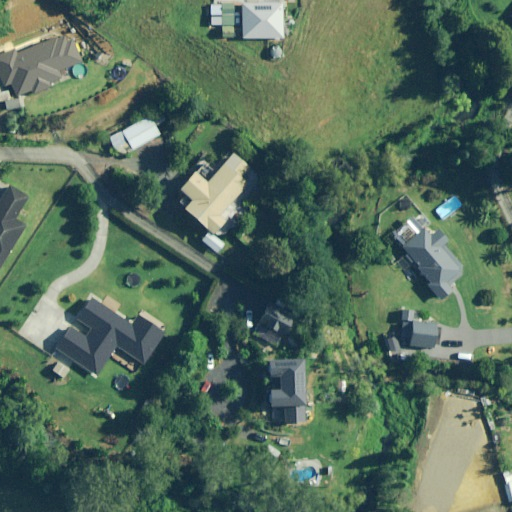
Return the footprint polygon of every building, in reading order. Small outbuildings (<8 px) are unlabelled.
[(273,5),(231,6),(232,46),(274,45),(273,5)] [(72,44),(61,37),(18,56),(15,50),(0,56),(0,80),(5,91),(11,89),(15,98),(30,91),(31,95),(61,82),(57,73),(80,62),(72,44)] [(166,121),(160,110),(109,140),(119,158),(160,134),(156,127),(166,121)] [(208,178),(194,167),(180,184),(194,196),(187,204),(214,226),(260,172),(233,149),(208,178)] [(27,197),(8,186),(0,198),(0,264),(23,226),(13,220),(27,197)] [(422,225),(399,245),(431,282),(429,285),(439,297),(452,286),(446,279),(459,267),(422,225)] [(223,244),(209,234),(203,243),(217,253),(223,244)] [(121,289),(102,275),(50,349),(94,380),(116,350),(142,368),(168,331),(131,305),(138,295),(124,285),(121,289)] [(293,314),(269,301),(252,330),(276,343),(293,314)] [(434,322),(409,320),(406,344),(432,347),(434,322)] [(320,344),(313,341),(308,355),(315,358),(320,344)]
